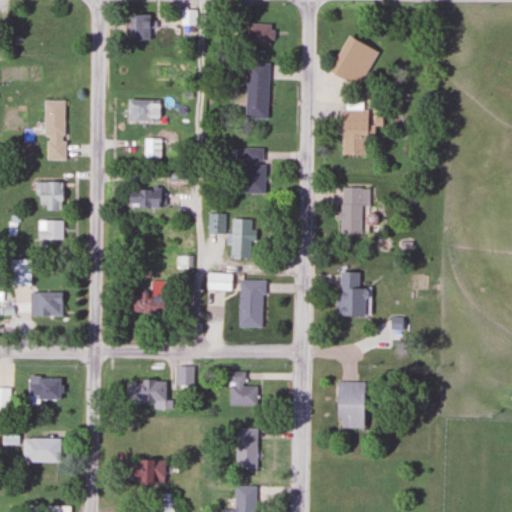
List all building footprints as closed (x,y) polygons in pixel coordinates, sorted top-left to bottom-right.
[(195,24),(195,10),(181,10),(181,24),(195,24)] [(127,40),(149,40),(149,13),(127,13),(127,40)] [(60,19),(22,19),(21,39),(59,39),(60,19)] [(248,44),(272,44),(272,23),(248,23),(248,44)] [(358,86),(374,49),(344,35),(327,72),(358,86)] [(267,62),(245,62),(244,117),(266,118),(267,62)] [(158,120),(158,99),(126,99),(126,120),(158,120)] [(43,158),(62,158),(62,100),(43,100),(43,158)] [(362,155),(363,134),(366,134),(366,100),(341,100),(340,154),(362,155)] [(160,138),(143,138),(143,157),(161,156),(160,138)] [(242,193),(262,193),(263,148),(230,147),(230,166),(242,167),(242,193)] [(59,181),(34,181),(34,208),(59,208),(59,181)] [(338,233),(359,233),(359,205),(368,205),(368,187),(338,187),(338,233)] [(157,188),(125,188),(125,206),(157,206),(157,188)] [(207,233),(223,233),(223,212),(207,212),(207,233)] [(229,257),(252,257),(252,218),(229,218),(229,257)] [(61,220),(43,220),(43,230),(37,230),(37,240),(61,240),(61,220)] [(30,258),(8,258),(8,286),(30,286),(30,258)] [(335,315),(362,315),(362,287),(357,287),(357,271),(335,271),(335,315)] [(204,290),(230,290),(230,272),(204,272),(204,290)] [(261,280),(237,279),(237,326),(260,326),(261,280)] [(161,284),(149,285),(150,292),(129,292),(129,316),(161,315),(161,284)] [(28,315),(50,315),(50,292),(28,292),(28,315)] [(193,366),(174,366),(174,388),(193,388),(193,366)] [(256,405),(256,385),(242,385),(242,370),(227,370),(227,405),(256,405)] [(58,376),(26,376),(26,405),(38,405),(38,398),(58,398),(58,376)] [(165,380),(128,380),(128,402),(152,402),(152,408),(165,408),(165,380)] [(361,427),(361,381),(336,381),(336,427),(361,427)] [(9,386),(0,386),(0,413),(9,414),(9,386)] [(254,428),(234,428),(234,467),(254,467),(254,428)] [(18,429),(1,429),(1,444),(18,444),(18,429)] [(58,462),(58,438),(22,438),(22,462),(58,462)] [(163,482),(163,459),(125,459),(125,482),(163,482)] [(252,511),(253,485),(232,485),(232,511),(252,511)] [(158,511),(172,511),(173,493),(160,492),(158,511)]
